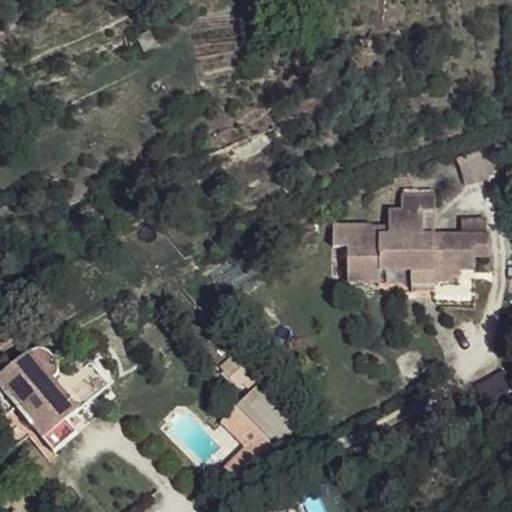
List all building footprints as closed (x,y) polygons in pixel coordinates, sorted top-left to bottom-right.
[(434,196),(402,196),(402,209),(391,209),(391,227),(391,234),(371,233),(360,234),(360,246),(349,245),(349,281),(379,282),(380,271),(411,271),(434,272),(434,261),(454,261),(454,271),(474,271),(474,258),(488,259),(489,235),(486,235),(462,235),(434,235),(422,235),(422,211),(434,211),(434,196)] [(422,211),(422,235),(434,235),(434,211),(422,211)] [(462,220),(462,235),(486,235),(486,220),(462,220)] [(434,272),(411,271),(411,284),(434,284),(434,272)] [(32,356),(0,380),(0,405),(10,418),(20,410),(51,448),(75,429),(70,422),(110,390),(92,368),(63,391),(55,381),(60,376),(62,368),(60,360),(54,353),(47,350),(38,351),(32,356)] [(511,384),(504,371),(476,387),(485,403),(511,387),(511,384)] [(230,494),(298,428),(296,426),(283,413),(259,389),(222,426),(245,449),(214,478),(230,494)] [(283,413),(296,426),(303,420),(290,406),(283,413)]
